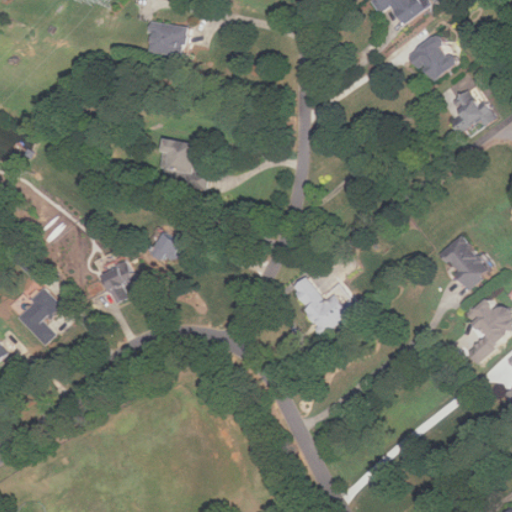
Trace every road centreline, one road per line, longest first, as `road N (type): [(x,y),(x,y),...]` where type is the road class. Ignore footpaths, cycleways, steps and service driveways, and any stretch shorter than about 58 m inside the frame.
road 1 (residential): [(0,456),(136,347),(163,335),(206,334),(249,352),(273,376),(345,511)]
road 2 (residential): [(233,343),(296,211),(310,0)]
